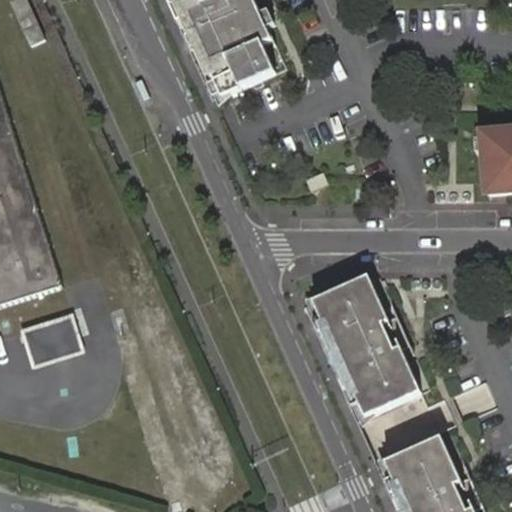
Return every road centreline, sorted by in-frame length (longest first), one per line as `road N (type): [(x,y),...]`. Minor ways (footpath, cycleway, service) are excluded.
road 1 (tertiary): [(246,245),(365,511)]
road 2 (tertiary): [(126,0),(246,245)]
road 3 (residential): [(511,242),(246,245)]
